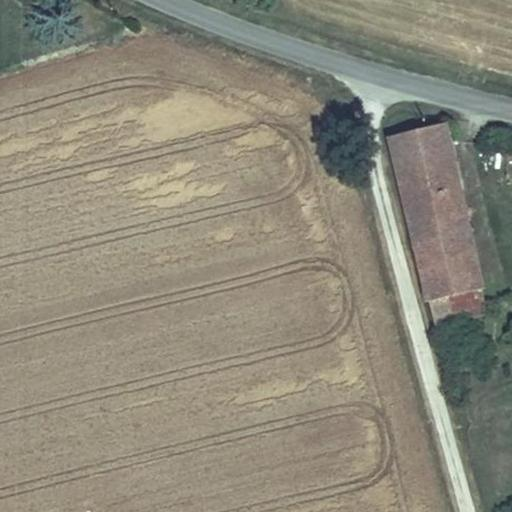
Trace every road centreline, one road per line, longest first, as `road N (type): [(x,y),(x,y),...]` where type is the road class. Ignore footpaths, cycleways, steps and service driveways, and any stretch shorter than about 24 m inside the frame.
road 1 (track): [(378,78),(370,107),(374,170),(471,511)]
road 2 (residential): [(511,107),(378,78),(168,0)]
